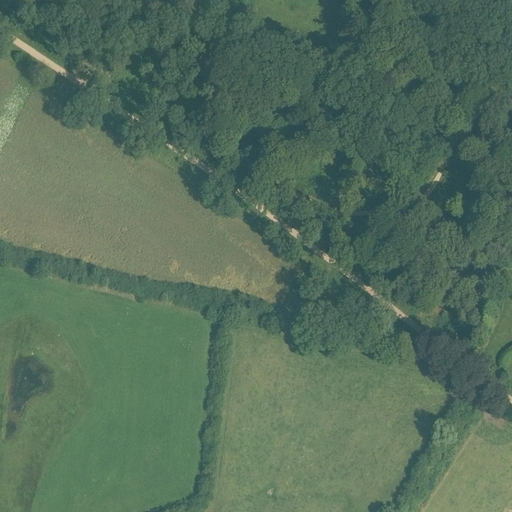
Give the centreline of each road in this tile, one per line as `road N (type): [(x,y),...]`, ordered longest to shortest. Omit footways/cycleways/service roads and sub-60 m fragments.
road 1 (track): [(511,401),(204,166)]
road 2 (track): [(204,166),(0,32)]
